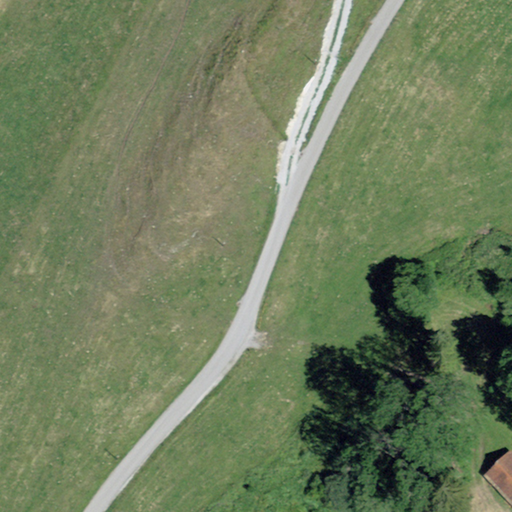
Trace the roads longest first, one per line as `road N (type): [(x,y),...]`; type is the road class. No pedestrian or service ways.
road 1 (unclassified): [(395,0),(318,136),(229,348),(92,511)]
road 2 (track): [(343,0),(333,53),(291,149),(295,190)]
